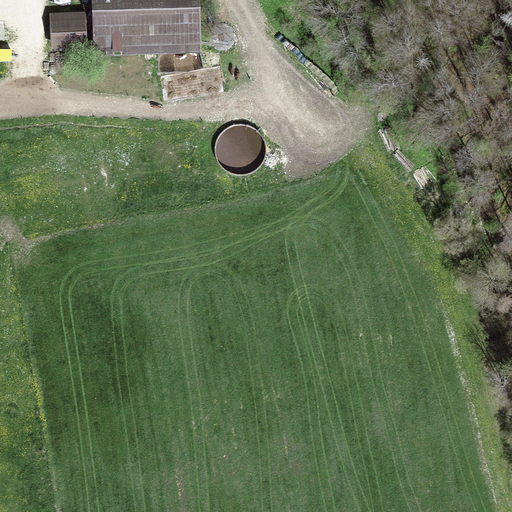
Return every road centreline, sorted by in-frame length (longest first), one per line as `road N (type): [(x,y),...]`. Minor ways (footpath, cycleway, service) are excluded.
road 1 (track): [(22,0),(35,92),(303,105)]
road 2 (track): [(308,0),(364,102),(356,116),(336,122),(303,105)]
